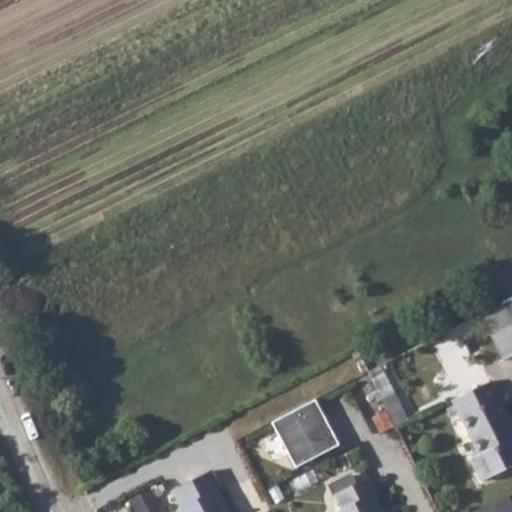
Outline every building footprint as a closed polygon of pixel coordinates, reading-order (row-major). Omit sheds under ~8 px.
[(511,298),(503,304),(511,321),(511,298)] [(511,321),(503,304),(480,315),(503,359),(511,354),(511,321)] [(511,422),(492,382),(455,401),(482,456),(472,461),(483,481),(511,466),(511,422)] [(273,420),(297,465),(339,442),(315,398),(273,420)] [(221,486),(213,470),(174,490),(182,506),(177,509),(178,511),(227,511),(216,488),(221,486)] [(345,508),(338,511),(385,511),(376,493),(378,492),(370,477),(338,493),(345,508)] [(473,511),(472,511),(511,511),(511,500),(509,494),(473,511)]
